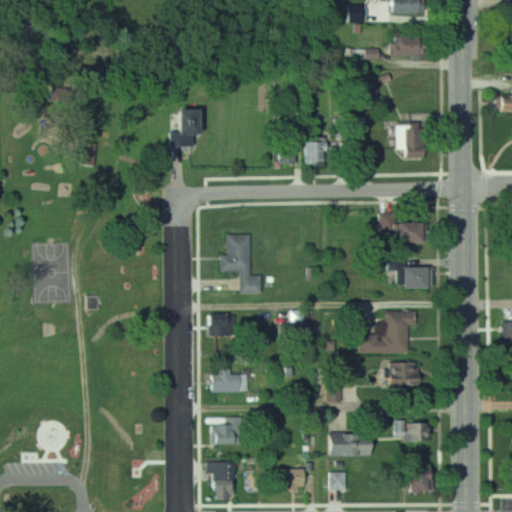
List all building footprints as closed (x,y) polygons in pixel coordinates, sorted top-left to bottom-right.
[(386,0),(387,13),(417,13),(417,0),(386,0)] [(415,55),(415,35),(388,35),(387,54),(415,55)] [(511,94),(493,94),(493,112),(511,111),(511,94)] [(170,134),(191,134),(191,110),(170,110),(170,134)] [(392,125),(392,149),(411,149),(411,125),(392,125)] [(338,161),(349,161),(349,140),(338,140),(338,161)] [(303,164),(329,164),(329,141),(303,141),(303,164)] [(415,223),(390,223),(390,243),(415,243),(415,223)] [(218,272),(238,272),(238,293),(259,293),(259,275),(248,275),(247,234),(224,234),(225,255),(218,255),(218,272)] [(293,248),(279,248),(279,264),(293,264),(293,248)] [(395,288),(428,288),(428,267),(405,267),(405,255),(384,255),(384,270),(395,270),(395,288)] [(406,353),(406,326),(414,326),(414,312),(384,312),(384,334),(357,334),(357,353),(406,353)] [(511,322),(499,323),(499,343),(511,342),(511,322)] [(417,363),(384,363),(384,384),(417,384),(417,363)] [(247,391),(247,374),(232,374),(232,369),(208,369),(208,391),(247,391)] [(367,455),(367,434),(322,434),(322,455),(367,455)] [(212,499),(230,494),(221,461),(203,466),(212,499)] [(112,489),(131,489),(131,465),(112,465),(112,489)] [(279,468),(279,488),(303,488),(303,468),(279,468)] [(424,468),(400,468),(400,493),(424,493),(424,468)] [(327,490),(345,490),(345,471),(327,471),(327,490)]
